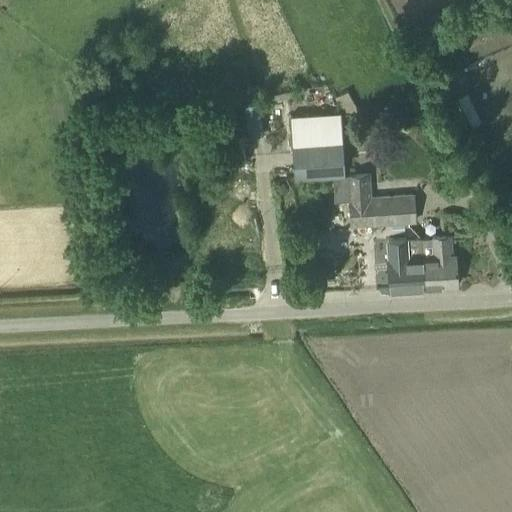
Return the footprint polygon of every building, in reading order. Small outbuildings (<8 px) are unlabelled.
[(435,71),(433,72),(447,101),(463,94),(460,87),(453,71),(449,62),(445,64),(442,58),(431,63),(435,71)] [(409,95),(415,109),(424,105),(418,91),(409,95)] [(340,111),(290,115),(294,178),(332,176),(334,201),(349,199),(351,224),(372,223),(370,197),(369,173),(344,175),(340,111)] [(370,197),(372,223),(414,220),(412,194),(370,197)] [(424,286),(456,284),(454,255),(450,255),(449,235),(421,237),(424,286)] [(424,286),(421,237),(388,239),(389,259),(387,259),(389,288),(424,286)]
